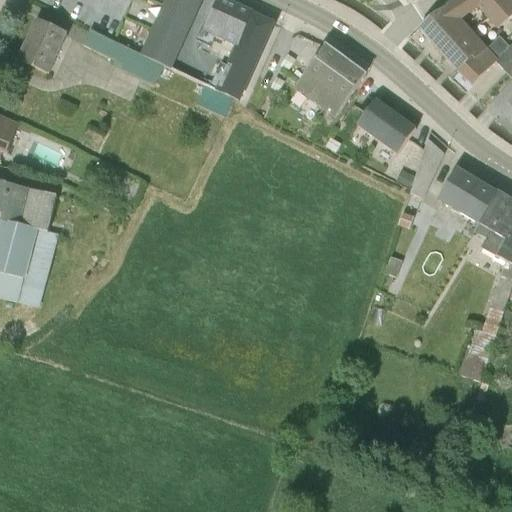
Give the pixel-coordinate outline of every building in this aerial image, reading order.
[(167,0),(164,7),(192,20),(201,0),(167,0)] [(511,18),(511,8),(505,0),(458,0),(434,16),(419,29),(444,59),(472,34),(461,21),(478,10),(497,32),(511,18)] [(208,89),(232,100),(238,103),(273,25),(218,1),(201,40),(197,39),(195,44),(210,50),(214,40),(234,48),(226,67),(220,64),(208,89)] [(153,32),(181,44),(192,20),(164,7),(153,32)] [(36,23),(18,62),(48,75),(66,36),(36,23)] [(164,67),(142,57),(90,31),(82,47),(114,62),(111,68),(154,88),(164,67)] [(142,57),(164,67),(170,70),(181,44),(153,32),(142,57)] [(472,34),(444,59),(458,74),(472,60),(475,63),(487,50),(472,34)] [(472,60),(458,74),(471,88),(496,65),(511,81),(511,80),(511,45),(509,48),(499,38),(487,50),(475,63),(472,60)] [(325,48),(294,91),(334,120),(365,77),(326,48),(325,48)] [(232,100),(208,89),(206,88),(197,107),(224,119),(232,100)] [(376,143),(395,116),(375,102),(356,128),(376,143)] [(395,116),(376,143),(397,157),(416,131),(395,116)] [(0,154),(5,157),(18,125),(0,117),(0,154)] [(87,128),(79,144),(95,151),(103,136),(87,128)] [(427,141),(410,195),(423,201),(443,156),(427,141)] [(477,227),(497,195),(456,170),(436,203),(477,227)] [(401,171),(395,183),(408,189),(414,178),(401,171)] [(0,300),(39,310),(58,236),(47,234),(56,197),(0,183),(0,216),(1,217),(0,221),(0,300)] [(511,204),(497,195),(477,227),(473,234),(485,240),(480,249),(505,263),(481,332),(476,330),(461,378),(480,384),(509,301),(511,291),(511,204)] [(403,215),(399,228),(409,232),(414,219),(403,215)] [(389,259),(384,276),(395,280),(401,263),(389,259)]
